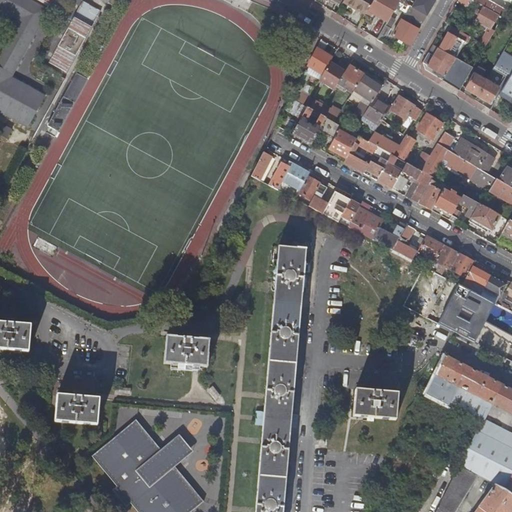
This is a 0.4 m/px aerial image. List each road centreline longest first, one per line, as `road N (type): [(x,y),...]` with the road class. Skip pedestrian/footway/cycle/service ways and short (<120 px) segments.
road 1 (residential): [(296,161),(511,273)]
road 2 (residential): [(301,511),(316,359)]
road 3 (residential): [(290,0),(406,72)]
road 4 (residential): [(406,72),(511,137)]
